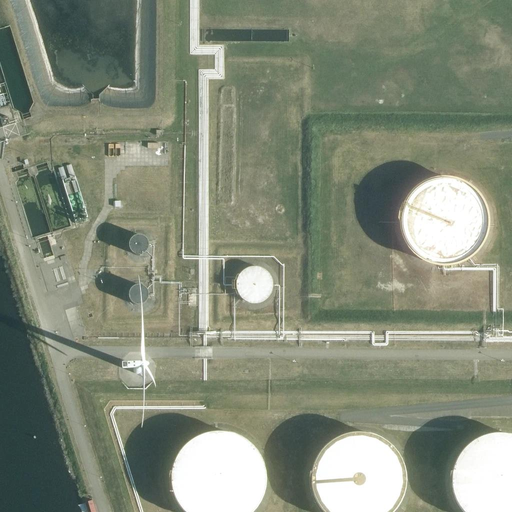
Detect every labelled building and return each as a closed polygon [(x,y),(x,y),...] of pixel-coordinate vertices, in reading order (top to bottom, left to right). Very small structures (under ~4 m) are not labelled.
[(407,197),(405,200),(404,203),(403,205),(402,207),(401,209),(401,211),(400,214),(400,216),(399,219),(399,221),(399,222),(399,224),(399,227),(400,229),(400,232),(400,234),(401,236),(402,238),(403,241),(404,243),(405,245),(406,247),(407,249),(409,251),(411,254),(413,255),(415,257),(417,258),(418,260),(420,261),(424,263),(426,264),(428,265),(430,266),(433,266),(435,267),(438,268),(440,268),(443,268),(446,268),(448,268),(450,267),(453,267),(455,267),(457,266),(460,265),(462,264),(464,263),(466,262),(468,261),(470,260),(472,258),(474,257),(476,255),(476,254),(479,251),(480,250),(482,248),(483,246),(484,243),(485,241),(486,239),(487,237),(487,236),(488,233),(488,231),(489,229),(489,226),(489,225),(489,224),(489,222),(489,219),(489,217),(488,214),(488,213),(487,211),(487,210),(487,209),(486,206),(485,204),(484,202),(482,199),(481,197),(480,196),(479,194),(477,192),(475,191),(474,190),(472,187),(470,186),(468,185),(467,184),(465,183),(461,181),(458,180),(455,179),(451,179),(448,178),(444,178),(440,178),(437,179),(433,179),(431,180),(429,181),(425,182),(423,183),(421,184),(419,185),(417,187),(415,188),(413,191),(411,192),(409,194),(407,197)] [(88,215),(77,180),(62,185),(75,226),(89,221),(89,219),(92,218),(91,215),(88,215)] [(135,237),(134,237),(133,238),(132,238),(132,239),(131,240),(130,241),(130,242),(129,244),(129,245),(129,246),(129,247),(129,249),(130,250),(131,251),(131,252),(132,253),(133,254),(134,254),(135,255),(136,255),(137,255),(139,256),(140,255),(141,255),(142,255),(143,254),(145,254),(146,253),(146,252),(147,251),(148,250),(148,249),(148,247),(149,247),(149,246),(149,245),(148,244),(148,243),(148,241),(147,240),(146,239),(145,238),(143,237),(142,236),(141,236),(140,236),(138,236),(137,236),(136,236),(135,237)] [(271,278),(271,277),(270,276),(269,275),(268,273),(266,272),(265,270),(263,270),(261,269),(260,268),(258,268),(257,267),(255,267),(254,267),(252,267),(250,268),(249,268),(248,269),(247,269),(246,269),(244,271),(243,272),(242,273),(241,274),(240,275),(239,276),(238,278),(237,280),(237,281),(236,283),(236,284),(236,286),(236,287),(236,288),(237,289),(237,290),(237,292),(238,293),(239,295),(240,297),(241,298),(243,300),(244,301),(246,302),(248,302),(250,303),(252,303),(254,304),(256,304),(257,303),(260,303),(262,302),(263,301),(265,300),(266,299),(268,298),(268,297),(269,296),(271,294),(271,293),(271,292),(272,290),(272,288),(273,287),(273,286),(273,284),(272,283),(272,282),(272,281),(271,279),(271,278)] [(137,286),(135,287),(134,287),(133,288),(132,288),(131,289),(131,290),(130,291),(130,292),(129,294),(129,295),(129,296),(129,297),(129,298),(129,299),(130,300),(130,301),(131,302),(132,303),(133,304),(134,304),(135,305),(136,305),(137,306),(138,306),(140,305),(141,305),(142,305),(143,304),(145,304),(145,303),(146,302),(147,301),(147,300),(148,299),(148,298),(148,297),(148,296),(148,295),(148,294),(148,292),(147,291),(146,290),(145,289),(145,288),(144,288),(143,287),(142,287),(140,286),(139,286),(138,286),(137,286)] [(215,431),(211,432),(208,432),(204,433),(202,434),(200,435),(197,436),(194,438),(192,439),(189,441),(186,444),(185,445),(184,446),(182,448),(181,450),(179,453),(177,455),(176,457),(176,458),(175,461),(174,463),(174,464),(173,467),(172,469),(172,471),(172,475),(171,477),(171,480),(171,481),(172,484),(172,485),(172,487),(173,490),(173,492),(174,493),(175,495),(176,498),(177,500),(177,501),(178,503),(181,506),(182,508),(184,510),(185,511),(251,511),(254,510),(257,507),(258,505),(259,503),(261,499),(262,498),(263,496),(263,495),(264,493),(264,490),(265,487),(266,484),(266,482),(266,481),(266,477),(266,476),(266,473),(266,472),(265,470),(265,467),(264,465),(264,464),(263,461),(262,460),(261,458),(260,456),(259,453),(256,450),(255,448),(252,445),(250,443),(247,440),(244,438),(242,437),(238,435),(235,434),(233,433),(229,432),(227,432),(223,431),(219,431),(217,431),(215,431)] [(393,511),(395,510),(397,508),(399,505),(400,503),(401,501),(402,499),(403,497),(403,495),(404,494),(404,492),(405,489),(405,487),(406,483),(406,480),(406,477),(405,476),(405,474),(405,471),(404,469),(403,465),(402,462),(401,460),(400,457),(398,455),(396,452),(395,450),(392,448),(391,446),(390,445),(388,444),(386,442),(384,441),(381,439),(378,438),(376,437),(373,436),(370,435),(367,434),(364,434),(361,433),(358,433),(354,434),(352,434),(350,434),(347,435),(344,436),(341,437),(339,437),(336,439),(334,440),(331,442),(329,444),(327,445),(325,447),(323,449),(322,451),(320,453),(319,454),(318,456),(316,459),(316,460),(315,462),(314,465),(313,467),(312,469),(312,471),(312,473),(312,474),(311,475),(311,478),(311,480),(311,481),(311,485),(312,488),(312,489),(312,490),(313,492),(313,495),(314,497),(314,498),(315,500),(316,502),(317,503),(318,505),(319,507),(320,508),(320,509),(322,511),(323,511),(322,511),(393,511)] [(511,511),(511,435),(508,435),(506,434),(504,434),(500,434),(496,434),(494,434),(490,435),(488,435),(484,436),(482,437),(479,438),(476,439),(473,441),(471,443),(468,445),(466,447),(465,448),(463,450),(461,453),(459,455),(458,457),(457,459),(455,463),(454,465),(454,467),(453,468),(453,470),(452,472),(452,474),(452,476),(452,478),(452,479),(452,482),(452,484),(452,487),(452,488),(452,489),(453,491),(454,495),(454,496),(455,498),(455,500),(456,502),(457,504),(459,507),(460,508),(462,510),(462,511),(463,511),(511,511)]
